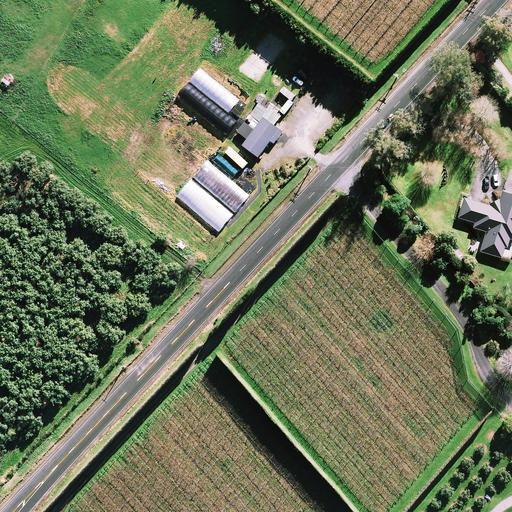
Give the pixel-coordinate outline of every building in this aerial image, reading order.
[(246,97),(206,66),(195,79),(235,111),(246,97)] [(279,110),(261,96),(256,102),(259,104),(246,123),(256,130),(243,147),(259,158),(271,142),(275,145),(283,134),(275,127),(282,118),(277,114),(279,110)] [(299,108),(290,101),(281,112),(290,119),(299,108)] [(239,171),(221,155),(215,162),(233,178),(239,171)] [(251,195),(209,161),(195,178),(239,214),(244,209),(241,207),(251,195)] [(235,215),(193,179),(179,197),(220,232),(235,215)] [(511,195),(506,194),(503,193),(500,201),(489,206),(465,199),(459,219),(475,224),(474,229),(487,233),(481,253),(502,259),(505,248),(508,248),(510,240),(511,240),(511,195)] [(457,261),(463,256),(455,247),(450,251),(457,261)] [(463,256),(457,261),(464,269),(469,265),(463,256)]
